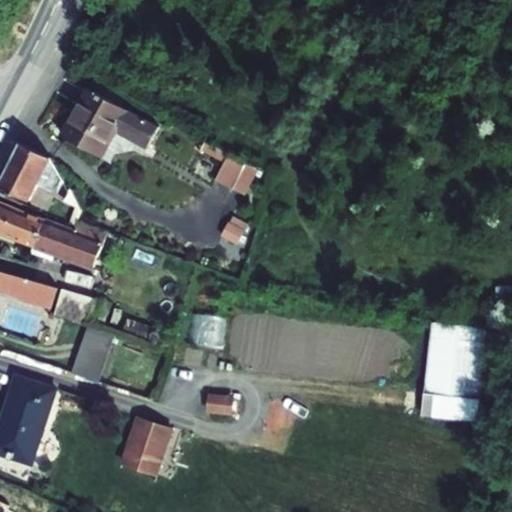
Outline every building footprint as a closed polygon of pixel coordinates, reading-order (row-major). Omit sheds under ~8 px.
[(155,135),(84,95),(57,143),(97,165),(112,138),(143,156),(155,135)] [(143,156),(112,138),(97,165),(106,170),(112,159),(132,155),(141,160),(143,156)] [(48,157),(32,149),(21,143),(0,186),(0,190),(28,205),(36,189),(78,207),(48,157)] [(227,159),(203,147),(197,157),(221,171),(227,159)] [(244,169),(227,159),(221,171),(212,186),(230,195),(244,169)] [(254,174),(244,169),(230,195),(239,201),(254,174)] [(0,237),(33,251),(43,222),(0,205),(0,237)] [(229,235),(242,239),(248,220),(235,216),(229,235)] [(78,224),(74,235),(43,222),(33,251),(55,259),(93,273),(99,256),(107,236),(78,224)] [(55,259),(33,251),(30,258),(52,266),(55,259)] [(108,260),(99,256),(93,273),(102,277),(108,260)] [(0,299),(49,313),(56,290),(0,275),(0,299)] [(92,302),(59,291),(50,320),(82,331),(92,302)] [(12,305),(7,323),(37,332),(42,313),(12,305)] [(223,345),(227,315),(197,311),(193,341),(223,345)] [(431,319),(426,414),(483,417),(488,322),(431,319)] [(110,340),(82,331),(68,376),(95,385),(110,340)] [(0,460),(27,469),(53,393),(13,380),(0,419),(0,460)] [(177,436),(140,423),(121,472),(159,486),(177,436)]
